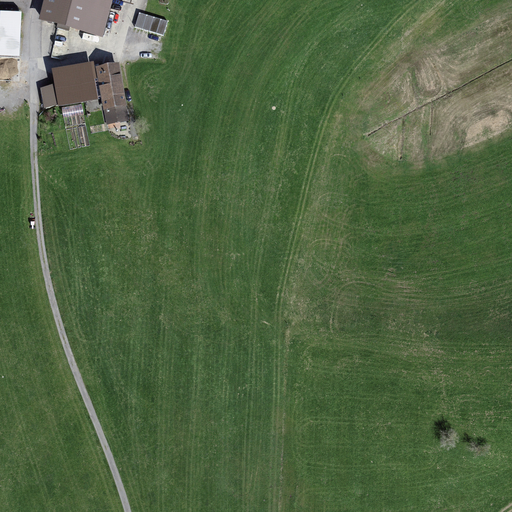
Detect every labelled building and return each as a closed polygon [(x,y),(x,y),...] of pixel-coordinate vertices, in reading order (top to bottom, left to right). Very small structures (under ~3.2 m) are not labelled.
[(110,0),(48,0),(43,20),(102,35),(110,0)] [(21,14),(1,13),(0,30),(0,57),(19,58),(21,14)] [(168,22),(139,13),(135,28),(163,36),(168,22)] [(15,58),(0,57),(0,80),(15,81),(15,58)] [(98,97),(92,67),(54,75),(60,104),(98,97)] [(118,68),(98,72),(108,123),(127,119),(118,68)] [(83,104),(64,105),(64,117),(84,116),(83,104)]
